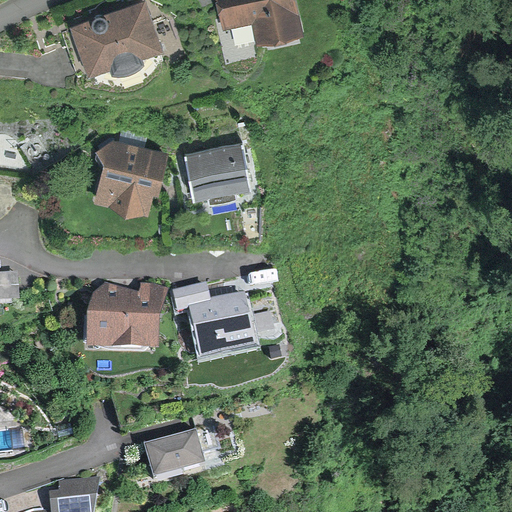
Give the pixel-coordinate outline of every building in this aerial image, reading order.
[(291,36),(285,0),(209,0),(215,27),(248,22),(251,43),(291,36)] [(135,1),(61,26),(77,72),(151,46),(135,1)] [(139,214),(157,160),(106,143),(87,196),(139,214)] [(245,147),(189,155),(196,201),(251,193),(245,147)] [(174,312),(185,358),(242,345),(230,296),(198,304),(194,286),(163,293),(167,314),(174,312)] [(83,292),(77,348),(141,355),(147,298),(83,292)] [(184,436),(136,446),(142,477),(190,467),(184,436)] [(41,511),(84,511),(82,482),(49,484),(50,495),(40,496),(41,511)]
